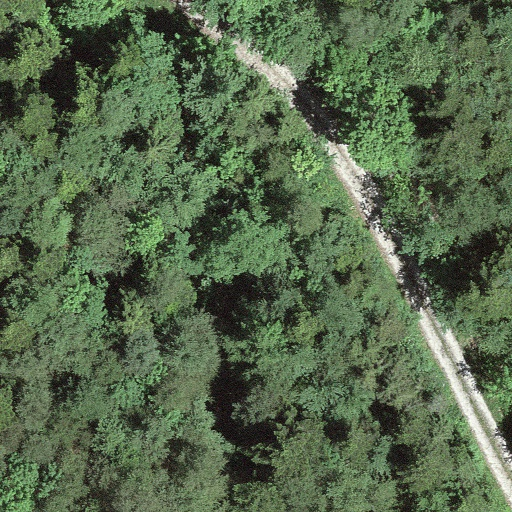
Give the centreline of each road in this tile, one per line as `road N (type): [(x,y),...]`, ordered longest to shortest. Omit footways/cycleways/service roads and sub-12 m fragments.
road 1 (track): [(184,0),(312,112),(403,260),(511,478)]
road 2 (track): [(207,511),(192,263),(162,0)]
